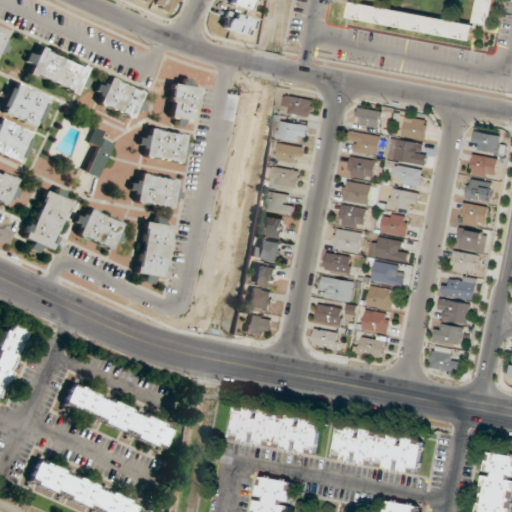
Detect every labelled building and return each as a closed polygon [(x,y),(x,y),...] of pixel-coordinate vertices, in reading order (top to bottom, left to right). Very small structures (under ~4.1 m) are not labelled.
[(152,0),(150,4),(167,13),(174,0),(152,0)] [(249,0),(228,0),(227,6),(245,12),(249,0)] [(479,0),(476,23),(492,25),(496,0),(479,0)] [(244,37),(250,19),(225,11),(219,29),(244,37)] [(0,51),(1,52),(10,35),(0,29),(0,51)] [(26,74),(75,95),(78,87),(83,90),(92,70),(39,47),(36,54),(28,51),(24,60),(31,63),(26,74)] [(94,103),(129,118),(133,109),(141,112),(145,102),(137,99),(141,91),(105,77),(94,103)] [(171,84),(164,123),(190,128),(197,87),(190,86),(191,79),(180,77),(179,85),(171,84)] [(50,98),(11,80),(0,105),(0,113),(36,129),(50,98)] [(286,114),(313,114),(313,96),(286,96),(286,114)] [(356,124),(379,129),(383,112),(360,107),(356,124)] [(398,135),(424,140),(428,121),(402,115),(398,135)] [(34,134),(0,119),(0,155),(21,165),(34,134)] [(310,127),(283,120),(279,136),(305,144),(310,127)] [(142,156),(177,163),(179,153),(183,154),(186,136),(148,128),(146,137),(138,136),(136,145),(144,146),(142,156)] [(97,178),(115,139),(92,129),(85,143),(94,147),(83,172),(97,178)] [(379,156),(381,135),(352,132),(350,153),(379,156)] [(502,154),(504,135),(475,132),(473,151),(502,154)] [(388,158),(424,166),(428,145),(393,138),(388,158)] [(305,146),(280,144),(279,161),(304,163),(305,146)] [(500,159),(475,154),(472,174),(496,179),(500,159)] [(377,161),(352,157),(348,176),(374,180),(377,161)] [(424,170),(396,165),(393,182),(421,187),(424,170)] [(303,171),(274,166),(271,184),(300,188),(303,171)] [(0,203),(5,206),(17,180),(0,172),(0,203)] [(177,180),(138,172),(136,181),(129,180),(127,191),(135,193),(133,202),(169,209),(172,196),(174,197),(177,180)] [(490,202),(494,183),(470,179),(467,198),(490,202)] [(372,185),(347,181),(343,200),(369,205),(372,185)] [(42,190),(22,237),(31,240),(27,248),(37,252),(40,245),(50,249),(70,203),(62,199),(65,191),(56,187),(53,195),(42,190)] [(389,209),(415,213),(419,193),(392,188),(389,209)] [(295,216),(297,206),(288,205),(289,195),(267,190),(263,210),(295,216)] [(491,207),(465,202),(461,222),(487,228),(491,207)] [(339,225),(364,229),(368,209),(343,204),(339,225)] [(114,251),(125,224),(87,209),(84,217),(76,214),(73,223),(79,226),(75,236),(114,251)] [(407,236),(410,217),(384,213),(382,233),(407,236)] [(285,238),(287,218),(261,215),(259,236),(285,238)] [(163,276),(171,226),(161,224),(162,218),(154,216),(153,224),(141,222),(133,273),(142,274),(141,282),(151,283),(152,275),(163,276)] [(364,234),(337,228),(333,248),(360,254),(364,234)] [(485,248),(484,230),(459,231),(460,250),(485,248)] [(408,252),(405,252),(407,242),(372,237),(369,257),(407,262),(408,252)] [(250,258),(280,262),(283,243),(253,238),(250,258)] [(451,270),(475,277),(481,257),(457,250),(451,270)] [(350,274),(353,257),(328,253),(325,270),(350,274)] [(372,281),(402,287),(406,268),(376,262),(372,281)] [(251,284),(276,287),(278,268),(254,264),(251,284)] [(352,302),(356,282),(324,276),(320,296),(352,302)] [(444,296),(476,300),(479,283),(447,278),(444,296)] [(391,311),(397,292),(372,285),(366,304),(391,311)] [(272,312),(275,292),(248,288),(245,308),(272,312)] [(469,324),(473,305),(442,299),(438,318),(469,324)] [(344,309),(320,304),(316,322),(340,327),(344,309)] [(388,334),(391,314),(365,310),(362,331),(388,334)] [(273,320),(247,314),(243,332),(269,338),(273,320)] [(0,395),(23,329),(3,322),(0,330),(0,395)] [(466,329),(442,323),(437,341),(462,347),(466,329)] [(339,352),(343,334),(316,328),(313,347),(339,352)] [(358,354),(383,359),(386,341),(362,336),(358,354)] [(453,360),(454,355),(435,350),(429,370),(458,378),(462,363),(453,360)] [(160,450),(170,426),(70,383),(60,406),(160,450)] [(318,455),(324,421),(237,406),(232,441),(318,455)] [(420,473),(425,439),(339,425),(333,459),(420,473)] [(477,511),(511,511),(511,455),(487,451),(477,511)] [(95,511),(131,511),(136,502),(35,460),(26,483),(95,511)] [(260,475),(253,511),(289,511),(295,481),(260,475)] [(420,511),(422,505),(385,499),(382,511),(420,511)]
